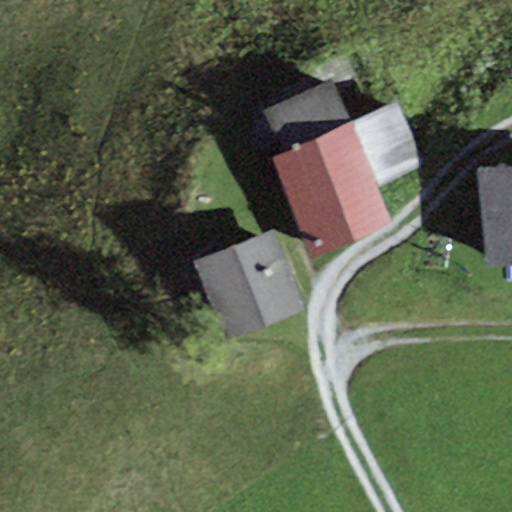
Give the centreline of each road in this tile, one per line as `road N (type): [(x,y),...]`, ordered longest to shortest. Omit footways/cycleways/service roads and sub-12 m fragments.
road 1 (track): [(391,511),(336,390),(324,319),(333,282),(442,191),(481,147),(511,131)]
road 2 (track): [(327,345),(511,329)]
